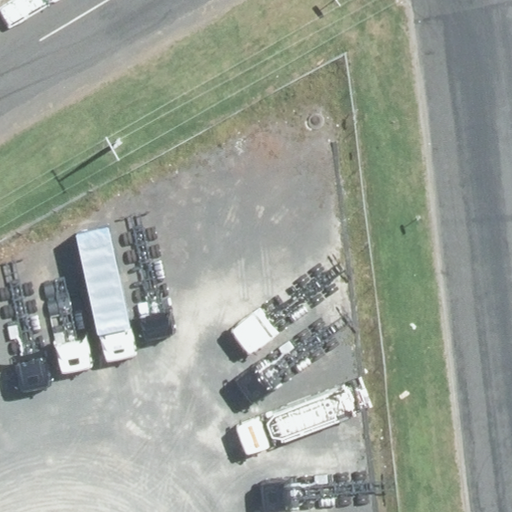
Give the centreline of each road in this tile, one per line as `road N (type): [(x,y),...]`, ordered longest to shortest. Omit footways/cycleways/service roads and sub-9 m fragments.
road 1 (tertiary): [(495,0),(511,150)]
road 2 (unclassified): [(0,61),(106,0)]
